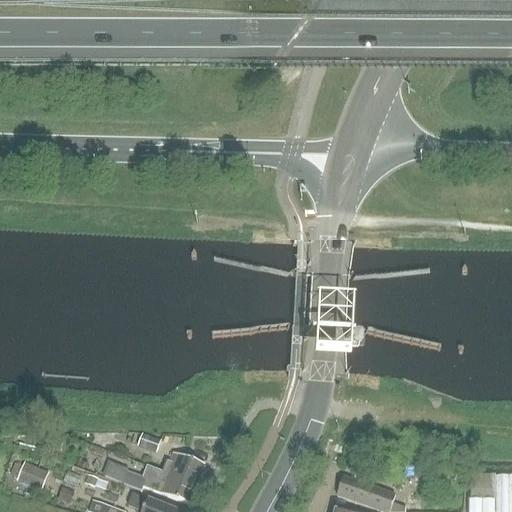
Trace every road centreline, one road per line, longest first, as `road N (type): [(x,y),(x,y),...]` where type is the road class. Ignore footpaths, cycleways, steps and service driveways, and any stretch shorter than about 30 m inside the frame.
road 1 (motorway): [(0,33),(511,30)]
road 2 (secondary): [(266,511),(319,390),(331,225),(350,149)]
road 3 (motorway): [(0,140),(350,149)]
road 4 (secondary): [(350,149),(378,81),(428,0)]
road 5 (motorway): [(350,149),(511,150)]
